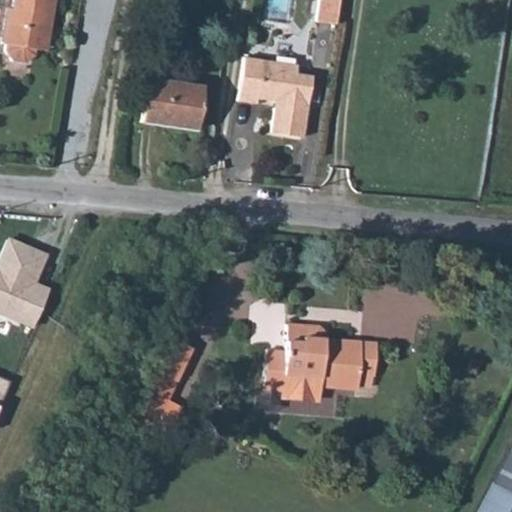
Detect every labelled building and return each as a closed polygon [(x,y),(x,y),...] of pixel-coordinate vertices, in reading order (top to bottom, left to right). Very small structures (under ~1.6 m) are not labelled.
[(11,0),(10,9),(6,8),(0,44),(4,45),(3,51),(10,61),(23,63),(33,56),(34,50),(38,51),(40,40),(47,41),(54,0),(11,0)] [(318,0),(315,21),(334,24),(338,0),(318,0)] [(295,66),(242,58),(236,101),(255,104),(256,99),(274,101),(269,133),(301,138),(310,76),(294,74),(295,66)] [(145,78),(139,123),(194,131),(200,87),(145,78)] [(48,251),(8,234),(0,252),(0,315),(31,329),(49,288),(34,282),(48,251)] [(253,358),(250,396),(269,397),(268,404),(306,407),(307,393),(344,396),(345,393),(346,381),(360,382),(361,382),(364,352),(346,350),(346,358),(310,356),(310,348),(311,340),(306,334),(274,332),(271,360),(253,358)] [(161,338),(118,423),(119,424),(145,431),(186,351),(161,338)] [(346,350),(310,348),(310,356),(346,358),(346,350)] [(360,382),(346,381),(345,393),(359,394),(360,382)] [(511,441),(490,482),(511,493),(511,441)] [(510,511),(511,511),(511,493),(490,482),(475,511),(510,511)]
